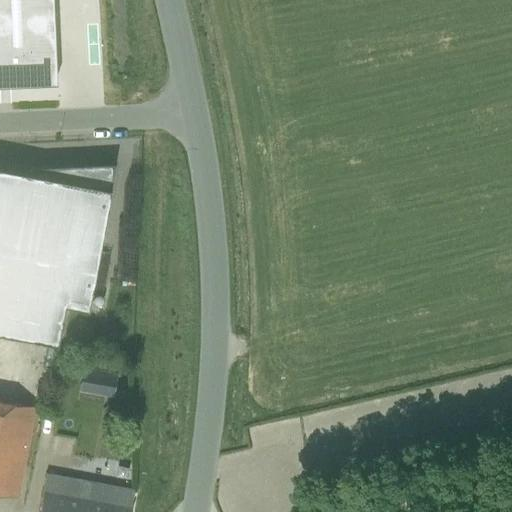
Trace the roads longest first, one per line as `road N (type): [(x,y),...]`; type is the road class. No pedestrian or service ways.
road 1 (tertiary): [(193,511),(213,320),(206,195),(190,114)]
road 2 (unclassified): [(0,124),(190,114)]
